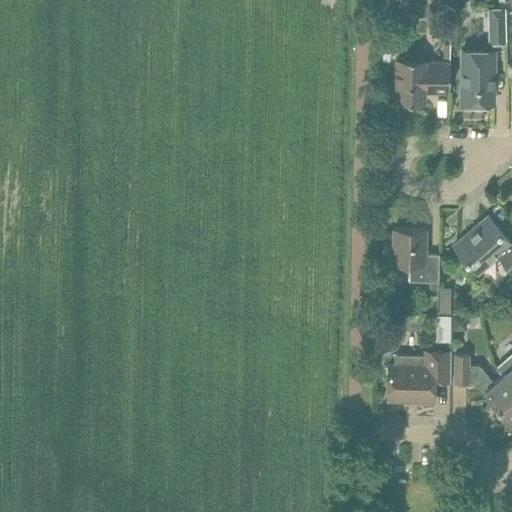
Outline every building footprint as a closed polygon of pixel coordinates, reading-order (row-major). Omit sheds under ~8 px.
[(506,40),(505,7),(487,8),(487,40),(506,40)] [(398,38),(384,38),(384,60),(396,60),(395,100),(425,100),(425,91),(449,91),(450,61),(450,43),(444,43),(443,61),(426,61),(426,58),(397,57),(398,38)] [(462,49),(461,81),(460,101),(493,102),(495,50),(462,49)] [(453,245),(466,260),(468,258),(476,267),(495,251),(511,270),(511,240),(511,241),(488,215),(453,245)] [(393,227),(393,244),(395,244),(395,261),(409,261),(409,280),(429,281),(429,290),(438,290),(438,281),(439,253),(425,253),(425,243),(423,243),(423,228),(393,227)] [(388,363),(388,399),(417,400),(417,401),(434,402),(434,381),(450,381),(451,350),(424,349),(424,354),(394,353),(394,363),(388,363)] [(511,352),(507,357),(496,367),(502,374),(511,385),(511,352)] [(455,353),(455,361),(454,381),(468,381),(472,381),(475,384),(478,386),(481,387),(484,390),(510,420),(511,418),(511,385),(502,374),(494,381),(479,364),(468,363),(469,353),(455,353)]
